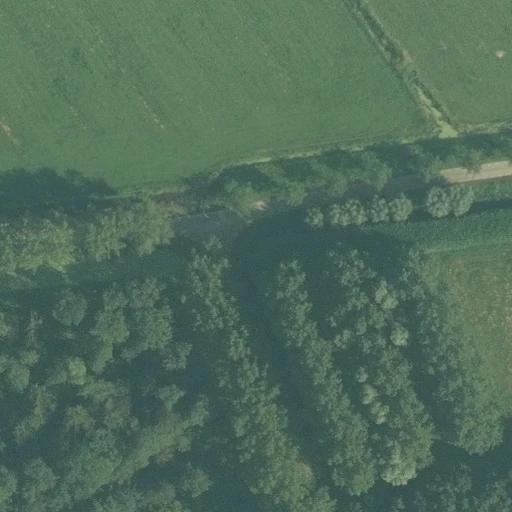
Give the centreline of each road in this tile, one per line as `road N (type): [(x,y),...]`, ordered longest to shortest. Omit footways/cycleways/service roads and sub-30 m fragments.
road 1 (unclassified): [(322,511),(208,225)]
road 2 (unclassified): [(208,225),(511,179)]
road 3 (unclassified): [(0,249),(208,225)]
